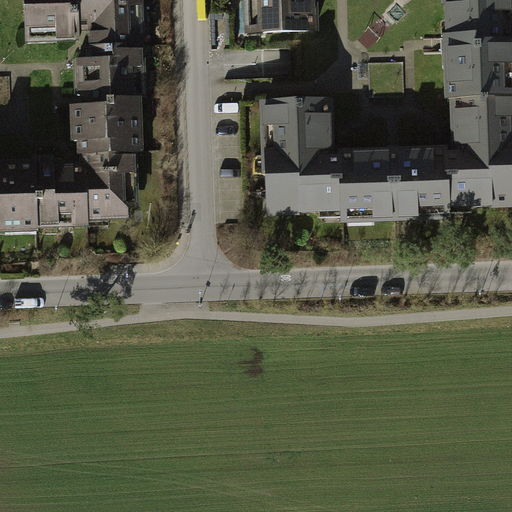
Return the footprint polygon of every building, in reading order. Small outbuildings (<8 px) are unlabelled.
[(23,0),(25,33),(55,32),(55,39),(78,39),(78,29),(86,29),(90,29),(90,47),(133,45),(132,6),(139,6),(138,0),(23,0)] [(312,0),(255,0),(256,31),(313,30),(312,0)] [(447,97),(454,97),(505,96),(504,64),(511,63),(510,41),(502,41),(502,11),(508,11),(508,0),(445,0),(446,44),(447,97)] [(133,45),(90,47),(83,47),(84,60),(75,60),(77,96),(80,96),(80,101),(80,118),(72,118),(73,143),(81,143),(82,154),(131,152),(130,121),(139,121),(139,99),(135,99),(134,68),(142,67),(141,45),(133,45)] [(511,95),(505,96),(454,97),(455,145),(457,145),(457,151),(457,155),(446,155),(447,203),(469,202),(469,207),(491,207),(491,204),(511,203),(511,159),(510,117),(511,116),(511,95)] [(319,208),(341,207),(340,159),(328,159),(328,151),(327,101),(264,102),(265,126),(273,126),(274,168),(267,168),(267,192),(274,192),(275,211),(319,210),(319,208)] [(447,208),(447,203),(446,155),(446,151),(394,153),(339,154),(340,159),(341,207),(341,211),(373,210),(373,216),(417,215),(416,208),(447,208)] [(34,164),(36,222),(36,225),(58,225),(58,216),(71,216),(72,225),(87,224),(87,219),(127,217),(126,175),(134,174),(134,152),(131,152),(82,154),(82,167),(53,168),(53,159),(34,160),(34,164)] [(0,230),(3,230),(2,223),(36,222),(34,164),(0,165),(0,230)]
